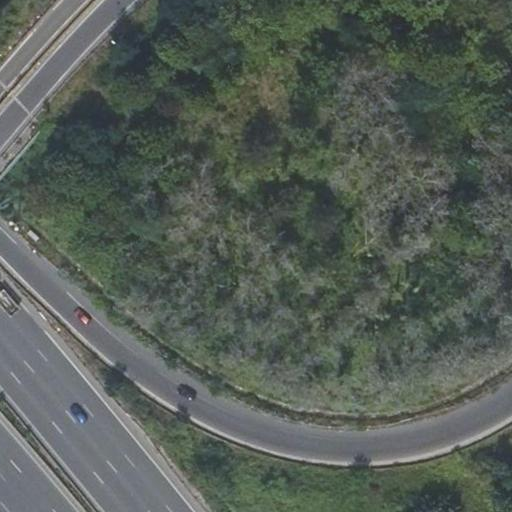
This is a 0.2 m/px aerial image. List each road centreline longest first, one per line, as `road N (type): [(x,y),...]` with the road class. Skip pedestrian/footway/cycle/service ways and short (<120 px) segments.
road 1 (motorway): [(511,397),(432,437),(387,447),(294,441),(184,396),(80,322),(0,241)]
road 2 (motorway): [(140,511),(0,338)]
road 3 (motorway): [(0,131),(120,0)]
